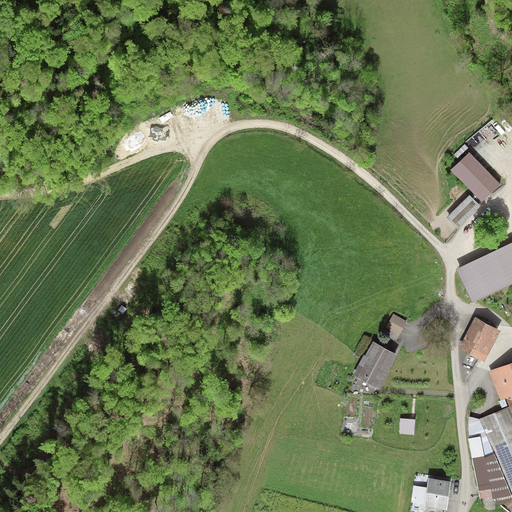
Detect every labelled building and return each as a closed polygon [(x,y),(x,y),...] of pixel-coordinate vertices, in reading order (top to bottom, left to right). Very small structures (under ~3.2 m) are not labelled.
[(452,169),(482,199),(498,183),(467,153),(452,169)] [(467,195),(449,215),(459,224),(478,205),(467,195)] [(393,315),(385,327),(398,334),(405,322),(393,315)] [(474,317),(459,347),(482,358),(497,329),(474,317)] [(363,356),(353,373),(376,386),(394,353),(363,337),(355,352),(363,356)] [(511,360),(488,371),(499,398),(504,396),(509,407),(511,415),(511,360)] [(511,415),(509,407),(478,419),(469,418),(468,423),(468,436),(470,451),(479,496),(491,494),(500,502),(511,496),(511,415)] [(399,420),(398,432),(413,433),(413,420),(399,420)] [(432,443),(413,441),(412,456),(431,458),(432,443)] [(424,502),(423,505),(443,508),(447,481),(427,478),(426,486),(424,502)] [(411,500),(424,502),(426,486),(414,484),(411,500)]
